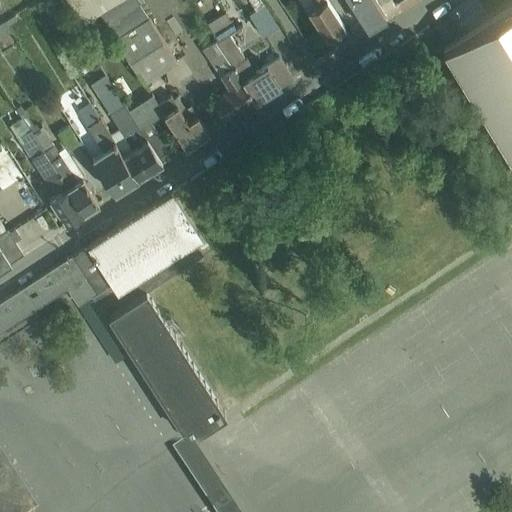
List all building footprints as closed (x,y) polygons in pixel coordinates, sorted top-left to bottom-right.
[(57,0),(43,0),(48,12),(60,8),(57,0)] [(180,54),(144,0),(65,0),(77,17),(97,4),(145,77),(180,54)] [(262,0),(261,0),(249,9),(263,31),(277,22),(262,0)] [(337,0),(315,0),(311,4),(338,36),(355,22),(337,0)] [(356,0),(368,19),(385,8),(380,0),(356,0)] [(511,0),(441,42),(511,159),(511,0)] [(478,0),(466,0),(451,9),(459,22),(483,8),(478,0)] [(225,8),(207,19),(213,28),(231,16),(225,8)] [(4,17),(0,19),(0,38),(5,47),(18,39),(4,17)] [(209,93),(222,112),(293,66),(280,47),(209,93)] [(48,88),(34,97),(40,107),(54,99),(48,88)] [(89,150),(112,184),(201,126),(178,92),(89,150)] [(9,118),(16,129),(28,122),(21,111),(9,118)] [(67,121),(57,127),(68,145),(78,137),(67,121)] [(39,124),(20,135),(38,166),(57,155),(39,124)] [(0,146),(0,185),(22,176),(6,143),(0,146)] [(47,190),(64,215),(99,192),(83,167),(47,190)] [(177,177),(70,247),(98,289),(205,220),(177,177)] [(145,273),(106,298),(183,425),(223,401),(145,273)] [(91,289),(77,299),(115,358),(129,349),(91,289)] [(234,511),(189,443),(171,454),(209,511),(234,511)] [(0,511),(21,511),(0,477),(0,511)]
